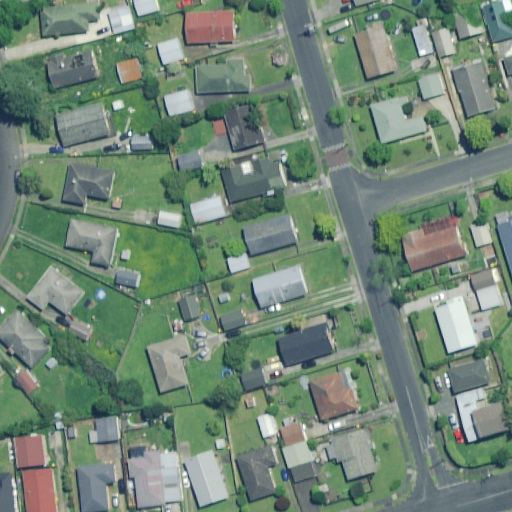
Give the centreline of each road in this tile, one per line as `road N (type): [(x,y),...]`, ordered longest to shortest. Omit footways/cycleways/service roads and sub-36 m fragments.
road 1 (residential): [(441,511),(351,202)]
road 2 (residential): [(351,202),(293,0)]
road 3 (residential): [(351,202),(511,154)]
